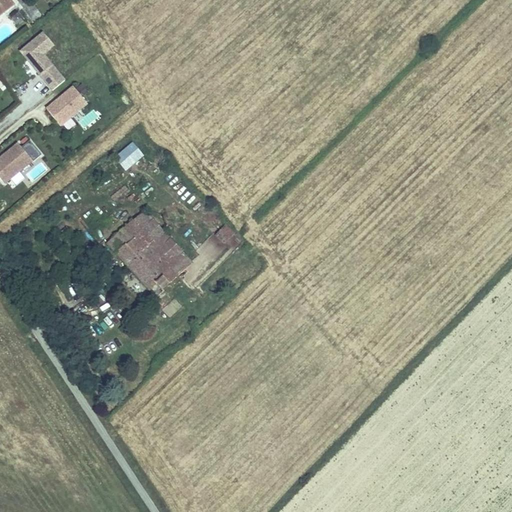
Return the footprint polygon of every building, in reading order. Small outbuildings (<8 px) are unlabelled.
[(0,0),(0,18),(4,15),(15,7),(10,0),(0,0)] [(55,48),(43,34),(18,54),(51,92),(65,80),(45,56),(55,48)] [(88,107),(72,88),(46,109),(61,129),(88,107)] [(113,157),(126,171),(144,155),(131,141),(113,157)] [(33,164),(17,145),(0,158),(0,183),(4,188),(33,164)] [(146,211),(108,245),(157,301),(166,293),(163,290),(193,264),(146,211)] [(232,240),(232,222),(217,221),(217,240),(232,240)]
